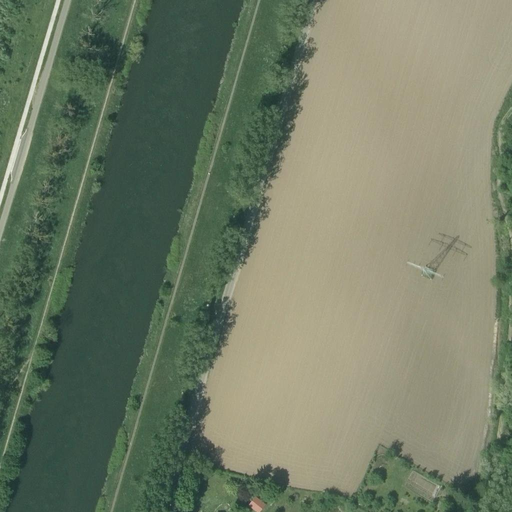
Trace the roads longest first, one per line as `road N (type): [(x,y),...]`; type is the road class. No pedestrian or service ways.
road 1 (tertiary): [(165,511),(311,0)]
road 2 (unclassified): [(0,231),(67,0)]
